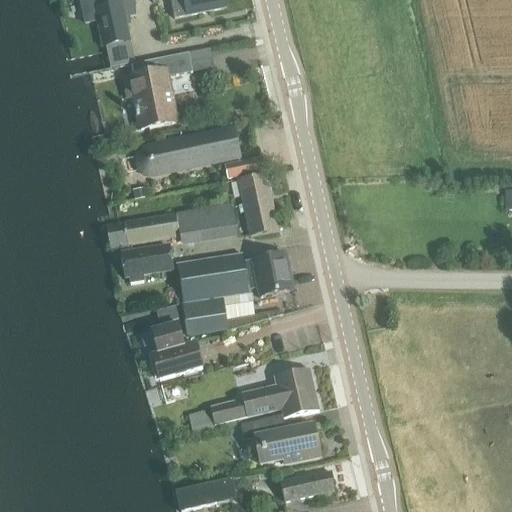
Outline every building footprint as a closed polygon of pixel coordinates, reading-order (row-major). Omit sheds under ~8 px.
[(79,0),(82,12),(85,25),(98,23),(103,48),(106,47),(109,59),(132,54),(130,42),(120,0),(79,0)] [(170,0),(175,20),(225,10),(223,0),(170,0)] [(193,74),(189,54),(132,65),(135,77),(124,79),(128,100),(133,99),(139,131),(178,124),(169,79),(193,74)] [(143,174),(151,176),(157,176),(239,158),(233,131),(150,149),(144,151),(141,153),(139,155),(138,158),(137,161),(138,165),(138,168),(140,171),(143,174)] [(228,167),(225,168),(228,181),(231,180),(266,172),(263,159),(228,167)] [(250,238),(279,232),(267,177),(239,183),(244,206),(239,207),(241,215),(245,214),(250,238)] [(147,187),(135,189),(136,199),(149,197),(147,187)] [(173,216),(124,225),(128,248),(177,240),(173,216)] [(178,266),(172,267),(169,248),(126,255),(125,248),(128,248),(124,225),(108,227),(113,257),(123,255),(128,281),(130,281),(130,285),(145,282),(144,277),(178,272),(179,271),(178,266)] [(260,299),(294,292),(286,254),(244,263),(243,255),(178,266),(179,271),(178,272),(183,306),(223,299),(250,295),(249,291),(258,290),(260,299)] [(228,333),(223,299),(183,306),(189,339),(228,333)] [(158,381),(204,369),(197,344),(184,348),(178,325),(152,332),(159,356),(152,358),(158,381)] [(283,417),(282,417),(283,421),(319,412),(309,371),(275,379),(277,388),(242,396),(243,401),(211,409),(212,412),(189,418),(193,432),(282,411),(283,417)] [(285,431),(283,421),(282,417),(242,427),(245,441),(256,439),(261,466),(283,462),(284,467),(321,460),(314,425),(285,431)] [(286,504),(335,493),(331,474),(282,484),(286,504)] [(233,481),(177,495),(180,511),(197,511),(238,502),(233,481)]
